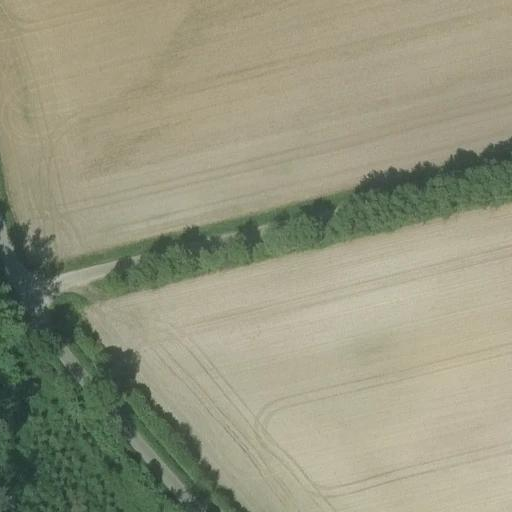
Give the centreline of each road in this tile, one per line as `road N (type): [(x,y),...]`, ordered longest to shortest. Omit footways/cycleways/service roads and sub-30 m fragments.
road 1 (unclassified): [(511,164),(22,282)]
road 2 (unclassified): [(195,511),(76,371),(22,282)]
